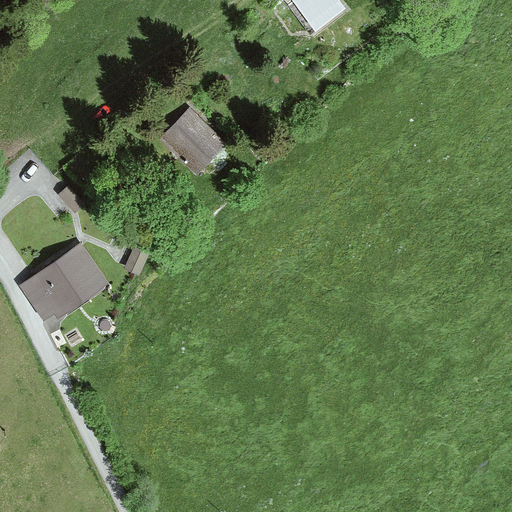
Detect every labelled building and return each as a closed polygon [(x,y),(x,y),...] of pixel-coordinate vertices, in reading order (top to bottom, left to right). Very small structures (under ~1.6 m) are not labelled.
[(338,0),(292,0),(313,27),(342,5),(338,0)] [(224,141),(188,106),(159,137),(195,172),(224,141)] [(85,200),(68,182),(58,191),(74,209),(85,200)] [(84,242),(18,285),(42,323),(108,280),(84,242)] [(148,250),(134,243),(124,265),(138,271),(148,250)]
